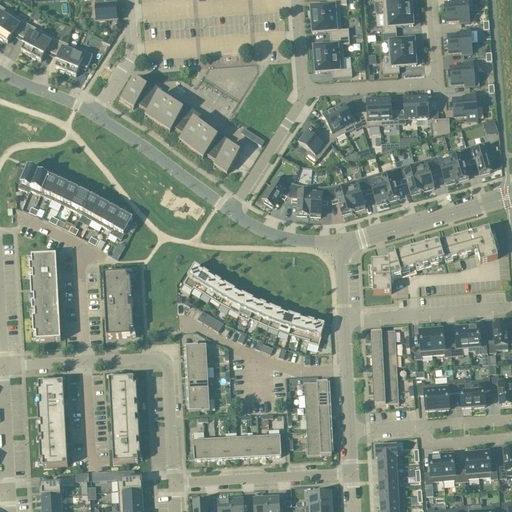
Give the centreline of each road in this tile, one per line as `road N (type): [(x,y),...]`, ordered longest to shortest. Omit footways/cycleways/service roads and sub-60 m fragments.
road 1 (residential): [(430,0),(436,86),(302,93)]
road 2 (residential): [(173,482),(162,360),(84,362)]
road 3 (residential): [(511,189),(337,244)]
road 4 (residential): [(337,244),(511,201)]
road 5 (residential): [(21,220),(79,247),(84,362)]
road 6 (residential): [(173,482),(351,473)]
road 7 (residential): [(231,213),(92,115)]
road 8 (residential): [(343,322),(508,308)]
road 9 (residential): [(231,213),(302,106),(302,93)]
road 10 (residential): [(9,492),(3,366)]
road 11 (residential): [(126,0),(130,51),(92,115)]
